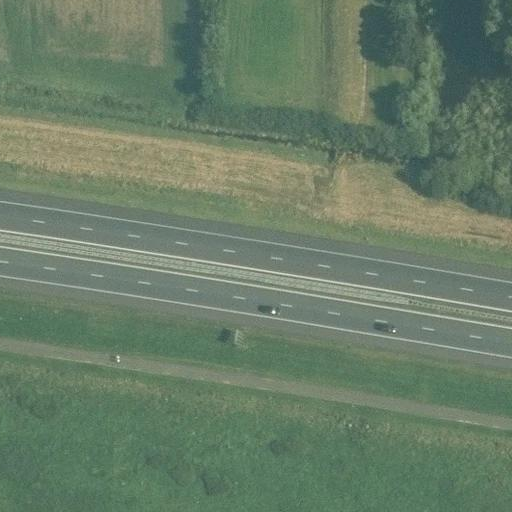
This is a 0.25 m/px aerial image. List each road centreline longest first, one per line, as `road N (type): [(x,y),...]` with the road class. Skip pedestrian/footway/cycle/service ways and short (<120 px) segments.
road 1 (motorway): [(511,297),(0,216)]
road 2 (motorway): [(0,261),(511,341)]
road 3 (unclassified): [(511,423),(0,343)]
